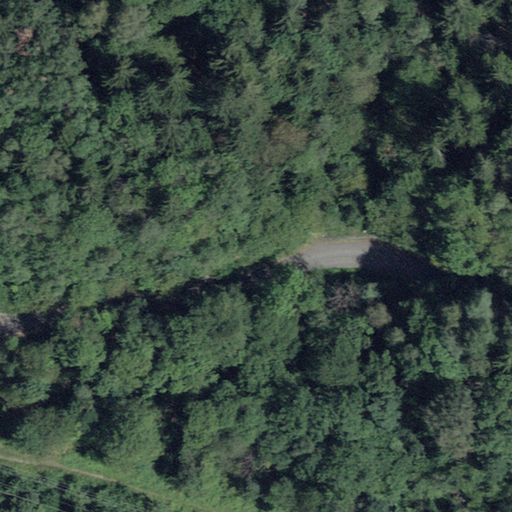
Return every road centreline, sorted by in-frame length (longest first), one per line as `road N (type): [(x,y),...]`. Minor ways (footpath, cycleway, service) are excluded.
road 1 (tertiary): [(0,323),(179,299),(362,257),(511,312)]
road 2 (track): [(25,459),(235,511)]
